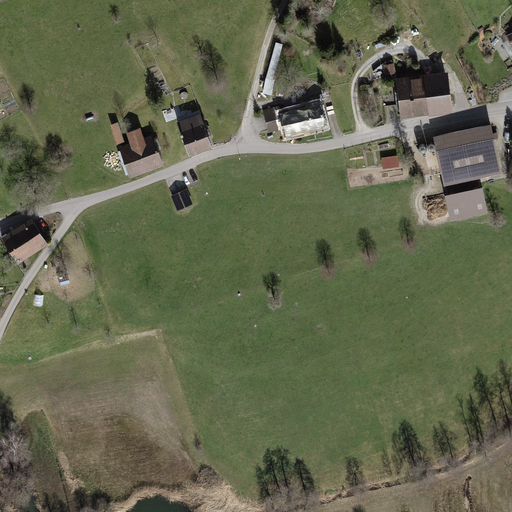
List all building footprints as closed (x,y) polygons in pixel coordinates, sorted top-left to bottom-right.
[(393,63),(383,64),(384,75),(394,74),(393,63)] [(449,71),(396,77),(401,117),(454,112),(449,71)] [(266,79),(263,93),(272,95),(275,81),(266,79)] [(308,104),(315,130),(328,127),(320,95),(308,98),(309,103),(308,104)] [(285,138),(315,130),(308,104),(281,110),(280,106),(263,110),(269,133),(283,129),(285,138)] [(199,113),(177,121),(189,156),(212,147),(199,113)] [(119,141),(127,138),(120,121),(112,124),(119,141)] [(435,137),(445,184),(500,172),(489,125),(435,137)] [(130,143),(118,147),(130,178),(164,166),(153,134),(144,137),(140,127),(126,132),(130,143)] [(383,158),(385,166),(396,164),(394,156),(383,158)] [(187,189),(171,196),(177,211),(193,204),(187,189)] [(482,190),(448,197),(452,217),(486,210),(482,190)] [(32,218),(2,238),(19,263),(49,244),(32,218)]
